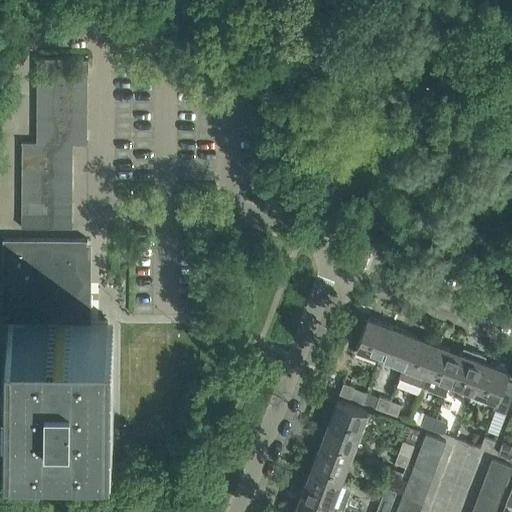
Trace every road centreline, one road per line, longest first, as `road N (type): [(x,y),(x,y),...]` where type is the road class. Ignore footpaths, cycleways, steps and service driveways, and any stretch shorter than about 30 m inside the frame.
road 1 (residential): [(236,511),(335,247)]
road 2 (residential): [(511,314),(335,247)]
